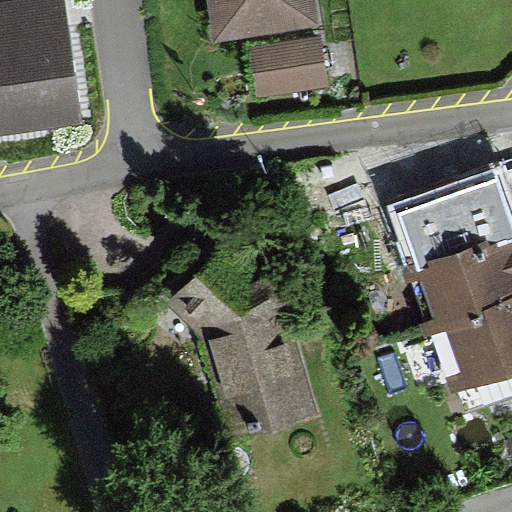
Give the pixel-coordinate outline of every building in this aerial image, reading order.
[(0,0),(0,123),(83,112),(66,0),(0,0)] [(317,0),(209,0),(214,32),(320,16),(317,0)] [(322,31),(250,41),(257,92),(329,82),(322,31)] [(511,217),(400,255),(406,273),(420,268),(433,306),(421,310),(425,324),(435,321),(463,403),(511,386),(511,217)] [(168,269),(140,300),(188,340),(200,327),(232,428),(318,407),(287,295),(290,277),(279,266),(261,266),(221,230),(179,281),(168,269)]
